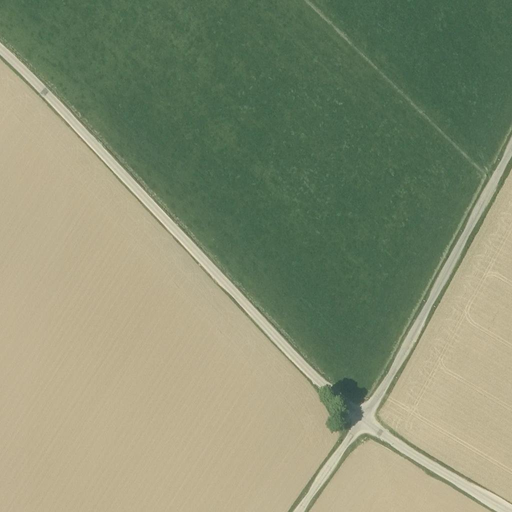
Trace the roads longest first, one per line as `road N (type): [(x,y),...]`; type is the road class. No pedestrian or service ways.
road 1 (unclassified): [(0,52),(361,421)]
road 2 (unclassified): [(361,421),(511,147)]
road 3 (unclassified): [(507,511),(361,421)]
